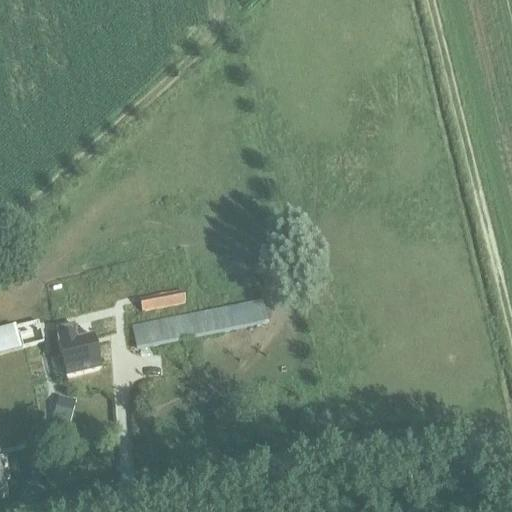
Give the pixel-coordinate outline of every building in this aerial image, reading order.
[(183,295),(139,304),(142,317),(185,309),(183,295)] [(201,317),(208,341),(266,330),(261,305),(201,317)] [(16,328),(0,332),(0,360),(51,347),(43,316),(33,318),(34,326),(17,330),(16,328)] [(208,341),(201,317),(130,330),(136,356),(208,341)] [(74,337),(56,341),(67,381),(100,372),(92,343),(95,342),(91,325),(72,330),(74,337)] [(0,502),(2,502),(4,499),(7,498),(4,484),(8,483),(5,467),(0,468),(0,502)]
